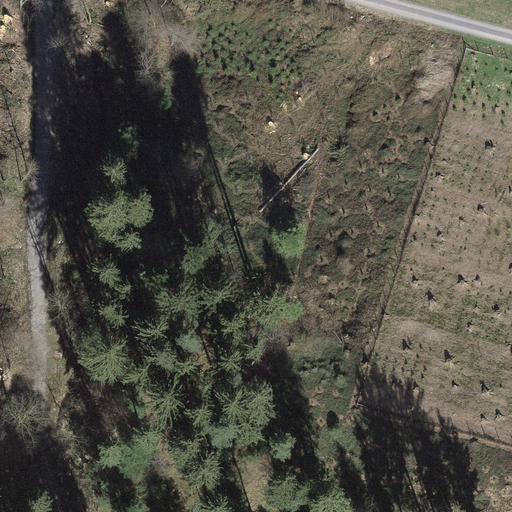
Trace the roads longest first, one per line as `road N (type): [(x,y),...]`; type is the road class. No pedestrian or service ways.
road 1 (track): [(60,511),(43,438),(35,225),(45,143),(37,0)]
road 2 (track): [(377,0),(511,36)]
